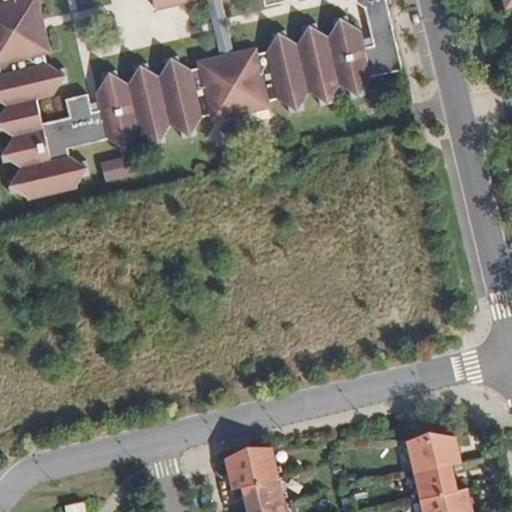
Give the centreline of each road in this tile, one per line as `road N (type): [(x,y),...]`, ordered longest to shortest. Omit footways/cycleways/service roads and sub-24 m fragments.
road 1 (residential): [(0,507),(27,472),(511,356)]
road 2 (residential): [(429,0),(511,333)]
